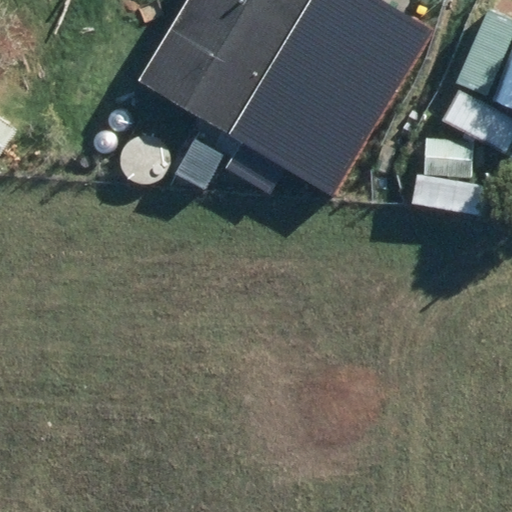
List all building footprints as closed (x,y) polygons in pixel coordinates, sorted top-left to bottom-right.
[(172,0),(127,77),(216,131),(294,0),(172,0)] [(458,80),(511,107),(511,18),(494,10),(458,80)] [(384,51),(316,11),(239,139),(306,179),(384,51)] [(511,118),(463,90),(446,120),(507,155),(511,145),(511,118)] [(426,175),(416,175),(414,207),(488,213),(490,181),(471,179),(474,143),(429,140),(426,175)]
